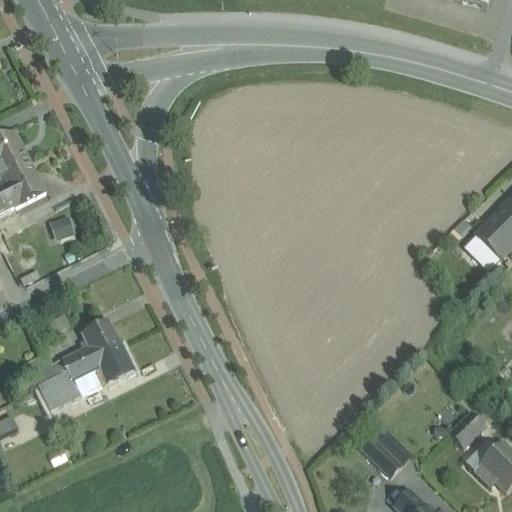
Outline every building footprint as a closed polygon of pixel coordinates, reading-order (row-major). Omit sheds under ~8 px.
[(489,0),(446,0),(486,11),(489,0)] [(15,137),(0,144),(0,182),(30,167),(15,137)] [(30,167),(0,182),(4,191),(15,212),(15,213),(46,197),(30,167)] [(0,193),(0,220),(15,212),(4,191),(0,193)] [(511,205),(477,240),(500,263),(511,251),(511,205)] [(58,243),(77,237),(72,219),(53,224),(58,243)] [(109,326),(82,339),(88,352),(94,363),(121,350),(109,326)] [(121,350),(94,363),(99,375),(106,388),(133,375),(121,350)] [(88,352),(62,365),(67,376),(94,363),(88,352)] [(94,363),(67,376),(73,388),(99,375),(94,363)] [(487,412),(468,393),(456,404),(470,417),(471,416),(477,422),(487,412)] [(470,417),(448,439),(463,453),(486,431),(477,422),(471,416),(470,417)] [(401,470),(373,443),(362,455),(389,482),(401,470)] [(511,492),(511,456),(502,447),(474,476),(491,492),(495,488),(506,498),(511,492)] [(426,511),(410,496),(393,511),(426,511)]
